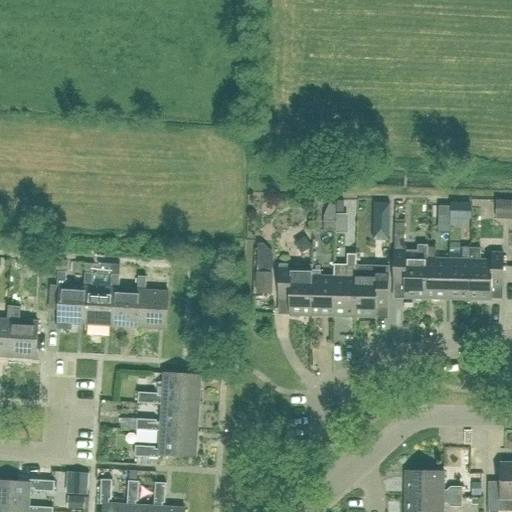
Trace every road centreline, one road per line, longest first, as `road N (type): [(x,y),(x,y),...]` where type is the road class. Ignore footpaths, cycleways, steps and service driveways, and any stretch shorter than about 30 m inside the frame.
road 1 (residential): [(358,468),(329,435),(332,392),(346,379),(404,358),(511,340)]
road 2 (residential): [(358,468),(404,430),(511,419)]
